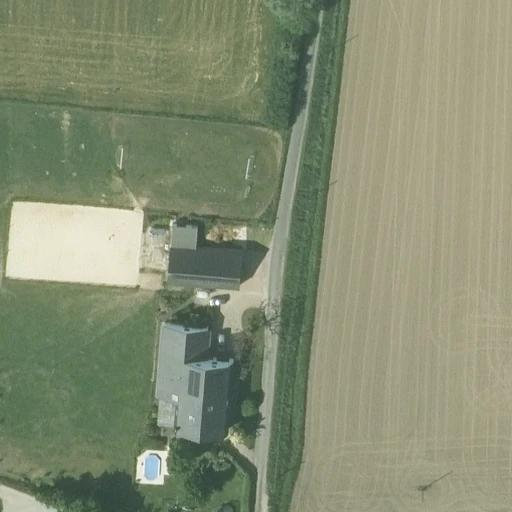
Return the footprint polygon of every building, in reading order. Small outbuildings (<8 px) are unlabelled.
[(243,247),(197,243),(199,217),(174,215),(169,277),(240,283),(243,247)] [(245,222),(199,217),(197,243),(243,247),(245,222)] [(209,321),(165,318),(159,389),(178,391),(180,378),(182,349),(206,351),(209,321)] [(206,351),(182,349),(180,378),(232,382),(234,354),(206,351)] [(232,382),(180,378),(178,391),(176,420),(228,424),(232,382)]
